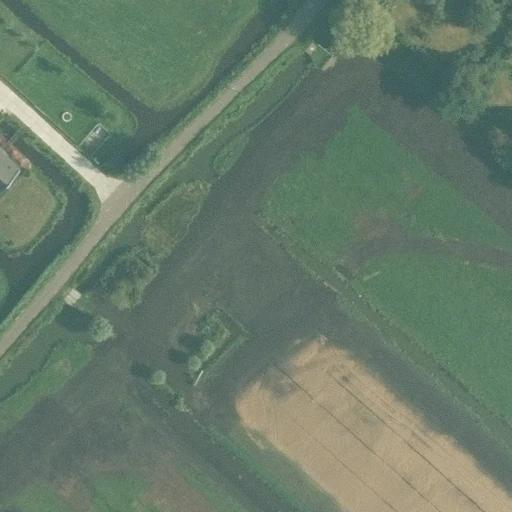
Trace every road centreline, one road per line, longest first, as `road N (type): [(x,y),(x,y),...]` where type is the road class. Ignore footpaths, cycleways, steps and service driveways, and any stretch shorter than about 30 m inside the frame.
road 1 (unclassified): [(0,345),(117,197),(317,0)]
road 2 (track): [(54,280),(186,382)]
